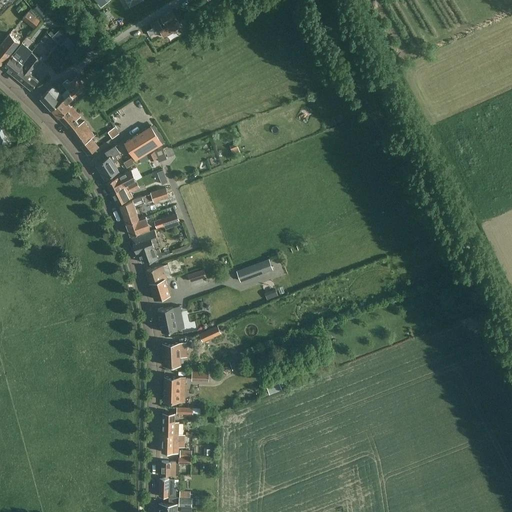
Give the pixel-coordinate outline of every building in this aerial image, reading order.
[(31,8),(22,18),(30,24),(35,18),(37,19),(38,18),(39,20),(40,19),(31,8)] [(166,27),(159,31),(163,37),(181,26),(178,21),(177,21),(175,18),(176,17),(172,11),(161,18),(166,27)] [(162,28),(157,19),(150,24),(155,32),(162,28)] [(50,32),(58,41),(67,33),(59,24),(50,32)] [(84,38),(89,44),(96,38),(91,32),(84,38)] [(0,63),(1,64),(20,41),(10,33),(0,44),(0,63)] [(19,48),(24,52),(33,41),(27,36),(17,48),(18,50),(19,48)] [(72,53),(79,47),(69,37),(62,44),(72,53)] [(14,52),(2,66),(14,75),(23,64),(22,63),(24,61),(14,52)] [(23,64),(14,75),(31,89),(38,81),(32,75),(42,61),(31,52),(23,64)] [(85,87),(76,77),(75,76),(69,81),(75,89),(78,92),(85,87)] [(75,89),(69,81),(67,79),(62,84),(70,93),(75,89)] [(64,99),(53,86),(40,97),(51,109),(64,99)] [(68,102),(78,92),(75,89),(70,93),(64,99),(51,109),(58,117),(68,108),(71,106),(68,102)] [(80,124),(68,108),(58,117),(70,130),(89,154),(99,146),(92,137),(95,135),(84,120),(80,124)] [(106,126),(110,133),(116,130),(112,123),(106,126)] [(134,156),(134,155),(137,159),(163,143),(151,125),(125,141),(134,156)] [(108,157),(97,163),(105,177),(118,169),(114,162),(118,158),(116,154),(119,152),(116,146),(105,152),(108,157)] [(158,157),(159,161),(167,158),(163,148),(155,151),(148,154),(152,160),(158,157)] [(111,192),(126,185),(125,185),(125,184),(136,178),(132,169),(120,175),(106,182),(111,192)] [(126,185),(111,192),(117,204),(120,202),(133,196),(130,191),(139,187),(135,180),(125,185),(126,185)] [(154,201),(168,196),(165,187),(151,192),(154,201)] [(139,217),(135,205),(144,202),(142,195),(132,199),(120,204),(126,223),(139,218),(145,216),(145,215),(139,217)] [(163,225),(178,220),(176,213),(161,218),(163,225)] [(149,228),(145,216),(139,218),(126,223),(130,234),(149,228)] [(155,228),(131,237),(136,251),(138,251),(142,262),(162,255),(159,247),(161,247),(155,228)] [(237,270),(240,281),(252,276),(251,274),(262,270),(263,272),(272,269),(269,258),(237,270)] [(163,265),(146,270),(155,299),(170,294),(165,276),(166,275),(163,265)] [(203,269),(188,274),(190,281),(206,276),(203,269)] [(275,288),(267,291),(269,298),(278,295),(275,288)] [(180,305),(158,309),(162,331),(180,328),(177,313),(181,312),(180,305)] [(217,325),(199,333),(203,341),(221,332),(217,325)] [(186,342),(162,343),(163,365),(180,364),(180,356),(187,355),(186,342)] [(192,369),(192,380),(208,380),(208,370),(192,369)] [(179,400),(180,384),(185,384),(185,377),(164,376),(163,400),(179,400)] [(279,382),(267,386),(270,393),(282,389),(279,382)] [(163,412),(162,433),(186,434),(178,433),(179,421),(175,420),(175,412),(163,412)] [(186,444),(186,434),(162,433),(162,451),(179,452),(179,444),(186,444)] [(191,463),(191,457),(180,456),(178,456),(178,461),(176,461),(176,460),(161,460),(161,474),(179,475),(179,463),(191,463)] [(160,477),(159,496),(168,496),(176,497),(176,486),(174,486),(175,478),(169,478),(160,477)] [(179,497),(179,505),(191,505),(191,497),(179,497)] [(158,511),(176,511),(177,503),(159,502),(158,511)]
